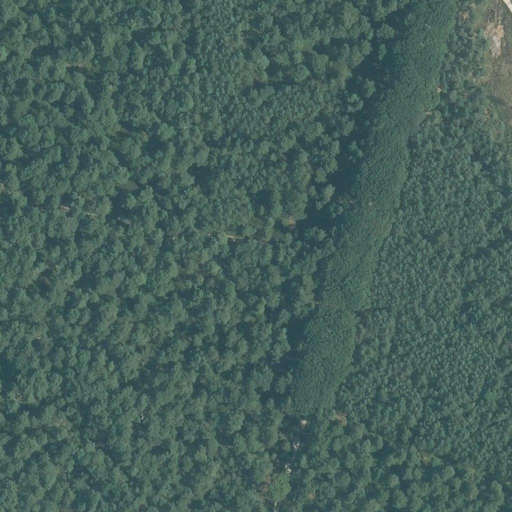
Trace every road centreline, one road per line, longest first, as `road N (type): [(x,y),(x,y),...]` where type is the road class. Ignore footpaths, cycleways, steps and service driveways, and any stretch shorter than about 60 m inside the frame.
road 1 (track): [(437,0),(274,511)]
road 2 (track): [(0,223),(41,207),(357,248)]
